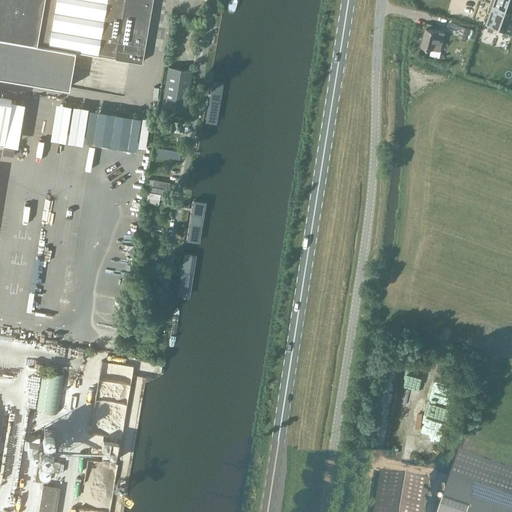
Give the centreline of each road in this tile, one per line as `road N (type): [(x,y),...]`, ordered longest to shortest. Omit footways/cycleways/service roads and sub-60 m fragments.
road 1 (primary): [(266,511),(347,0)]
road 2 (unclassified): [(325,511),(372,200),(382,0)]
road 3 (unknown): [(0,332),(39,325),(58,299),(72,202),(60,177),(44,172),(25,188),(13,302)]
road 4 (unclassified): [(210,0),(152,348)]
road 5 (unknown): [(161,0),(151,78),(141,91),(123,98),(0,88)]
